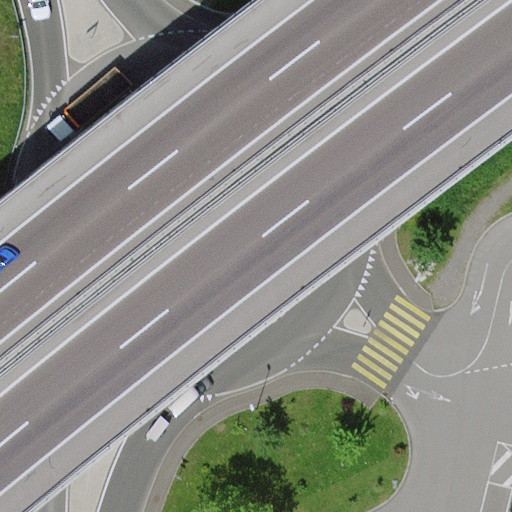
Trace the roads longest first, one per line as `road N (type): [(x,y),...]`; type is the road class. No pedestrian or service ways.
road 1 (motorway): [(0,448),(511,51)]
road 2 (motorway): [(371,0),(0,287)]
road 3 (tertiary): [(182,367),(264,352),(310,320),(341,277),(358,204),(349,154),(325,109)]
road 4 (tertiary): [(56,123),(38,166),(35,230),(56,290),(76,315)]
road 5 (tertiary): [(76,315),(54,445),(54,511)]
road 6 (tertiary): [(468,0),(325,109)]
road 7 (tertiary): [(325,109),(291,75),(247,52),(174,45)]
road 8 (tertiary): [(116,511),(182,367)]
road 9 (tertiary): [(174,45),(105,71),(56,123)]
road 10 (tertiary): [(46,0),(56,123)]
road 11 (tertiary): [(76,315),(127,353),(182,367)]
